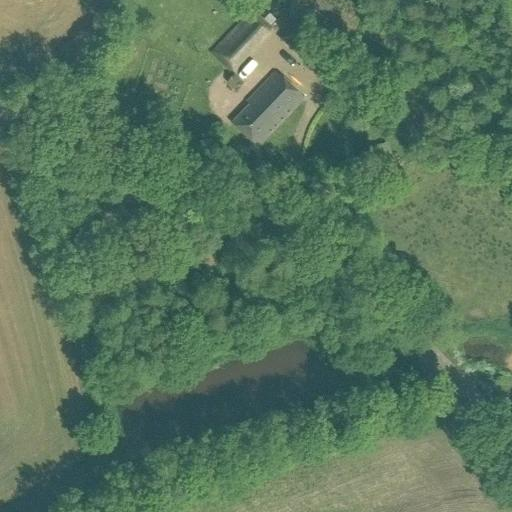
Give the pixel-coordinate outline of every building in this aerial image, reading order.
[(160,0),(158,6),(168,10),(172,0),(160,0)] [(211,54),(233,74),(271,33),(250,13),(211,54)] [(279,40),(312,72),(327,57),(314,44),(321,36),(303,19),(294,28),(293,26),(279,40)] [(230,127),(255,151),(302,101),(274,75),(245,106),(248,108),(230,127)] [(233,92),(240,85),(232,77),(225,84),(233,92)] [(427,132),(405,112),(392,127),(414,147),(427,132)]
